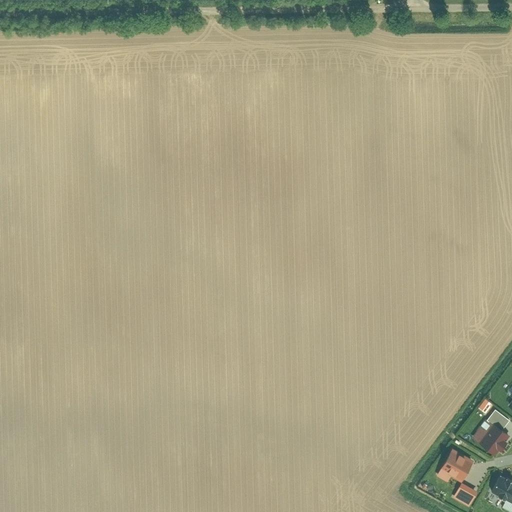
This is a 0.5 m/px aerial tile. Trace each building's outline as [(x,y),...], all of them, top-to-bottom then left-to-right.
[(483,398),(476,407),(484,412),(490,403),(483,398)] [(492,408),(486,417),(501,427),(507,418),(492,408)] [(494,424),(479,445),(496,457),(511,436),(494,424)] [(474,463),(452,450),(442,468),(465,481),(474,463)] [(511,502),(511,482),(499,476),(490,492),(511,504),(511,502)] [(477,490),(460,482),(452,497),(469,505),(477,490)]
